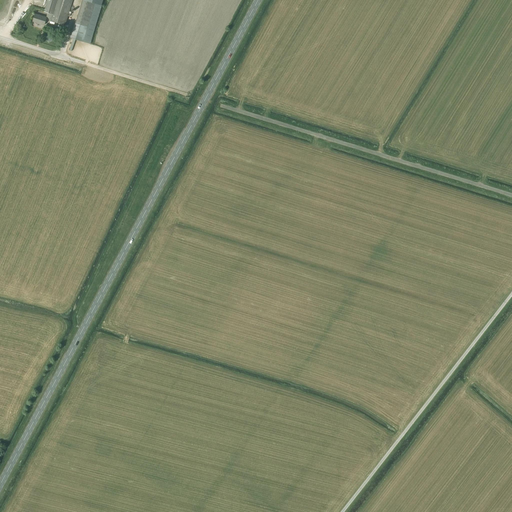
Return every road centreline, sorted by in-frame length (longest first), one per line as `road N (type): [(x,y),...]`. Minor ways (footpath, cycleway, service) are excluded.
road 1 (primary): [(258,0),(0,484)]
road 2 (track): [(222,105),(511,195)]
road 3 (track): [(342,511),(511,293)]
